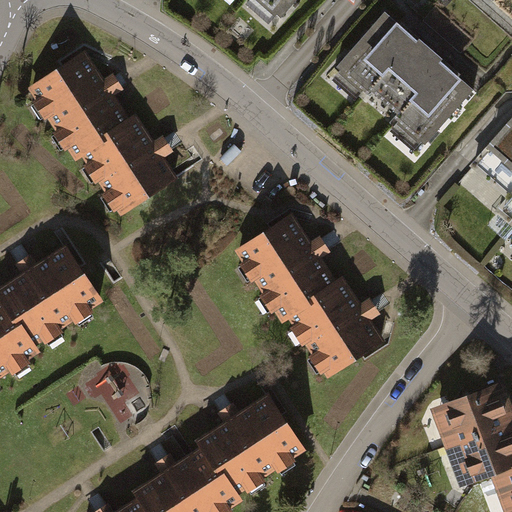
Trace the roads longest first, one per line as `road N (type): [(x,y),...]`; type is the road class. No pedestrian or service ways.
road 1 (residential): [(254,109),(475,310)]
road 2 (residential): [(475,310),(341,474),(320,511)]
road 3 (residential): [(132,20),(254,109)]
road 4 (residential): [(254,109),(350,0)]
